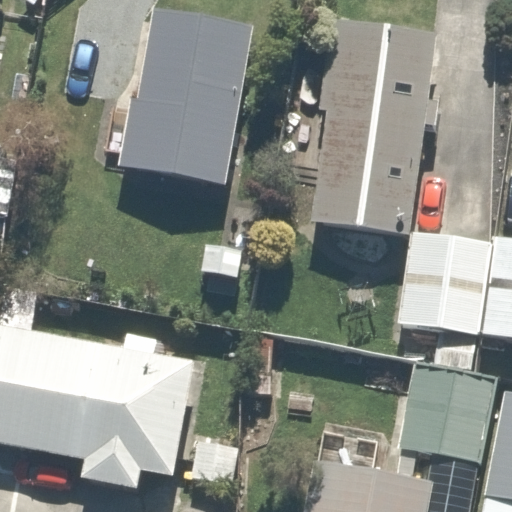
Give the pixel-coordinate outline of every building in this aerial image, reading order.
[(224,200),(253,36),(143,17),(114,181),(224,200)] [(414,256),(443,46),(333,31),(322,113),(306,110),(296,179),(315,182),(307,242),(414,256)] [(197,370),(0,335),(0,452),(83,468),(79,489),(139,499),(142,481),(176,487),(197,370)] [(490,384),(402,369),(387,452),(475,468),(490,384)] [(430,511),(433,493),(316,473),(309,511),(430,511)]
